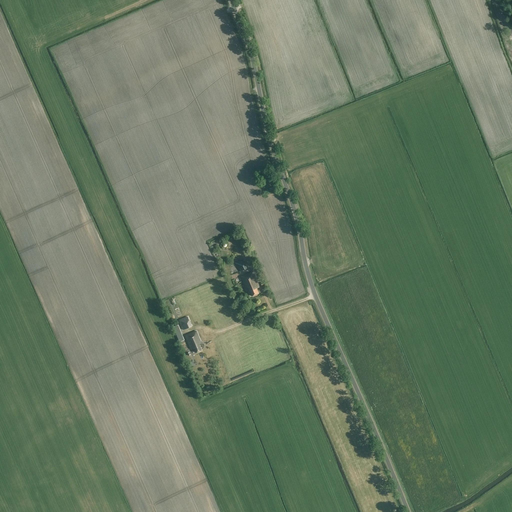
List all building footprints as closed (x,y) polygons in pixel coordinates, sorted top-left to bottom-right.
[(235,263),(240,271),(247,268),(243,260),(235,263)] [(259,293),(257,288),(259,287),(253,272),(241,277),(246,288),(248,287),(252,296),(259,293)] [(188,317),(179,320),(182,330),(192,326),(189,320),(189,319),(188,317)] [(173,326),(179,342),(184,340),(178,325),(173,326)] [(201,350),(200,346),(199,343),(200,342),(196,331),(185,336),(191,349),(194,348),(196,353),(201,350)]
